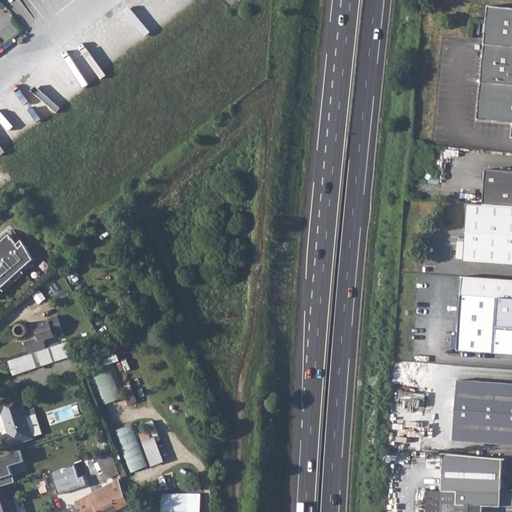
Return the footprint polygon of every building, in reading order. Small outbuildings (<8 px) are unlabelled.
[(134,42),(158,44),(160,14),(185,16),(186,2),(160,0),(137,0),(136,15),(124,15),(123,27),(134,28),(134,42)] [(511,7),(489,5),(478,118),(511,121),(511,136),(511,137),(511,136),(511,7)] [(511,169),(490,167),(486,202),(511,204),(511,169)] [(470,200),(464,258),(511,262),(511,204),(486,202),(470,200)] [(0,293),(36,259),(27,246),(26,241),(20,245),(12,235),(0,245),(0,293)] [(511,278),(465,274),(458,347),(511,352),(511,326),(499,325),(501,296),(511,296),(511,278)] [(24,343),(27,355),(46,349),(43,342),(45,340),(54,336),(54,335),(62,332),(56,316),(47,319),(48,321),(34,326),(36,333),(33,340),(24,343)] [(15,328),(14,331),(15,333),(17,335),(19,337),(22,337),(24,337),(26,335),(27,333),(28,330),(27,327),(25,325),(23,324),(21,323),(18,324),(16,325),(15,328)] [(68,342),(65,343),(70,357),(73,356),(68,342)] [(27,355),(8,361),(12,375),(70,357),(65,343),(46,349),(27,355)] [(114,363),(93,371),(105,404),(127,396),(114,363)] [(511,383),(457,378),(451,438),(511,443),(511,383)] [(19,395),(0,401),(0,415),(3,415),(8,433),(2,436),(6,448),(33,439),(29,427),(39,424),(34,408),(24,412),(19,395)] [(133,472),(152,464),(134,422),(115,430),(133,472)] [(155,422),(139,426),(151,465),(167,461),(155,422)] [(482,511),(482,505),(511,505),(511,488),(501,488),(502,458),(443,453),(442,490),(427,490),(426,511),(482,511)] [(111,454),(109,455),(116,474),(119,473),(111,454)] [(116,474),(109,455),(103,458),(110,477),(116,474)] [(119,480),(76,502),(81,511),(84,511),(117,495),(119,500),(125,497),(125,495),(121,483),(120,483),(119,480)] [(8,485),(0,487),(0,511),(18,511),(13,496),(12,497),(8,485)] [(162,493),(161,511),(199,511),(200,494),(162,493)] [(115,511),(130,511),(125,497),(119,500),(117,495),(84,511),(112,511),(115,510),(115,511)]
